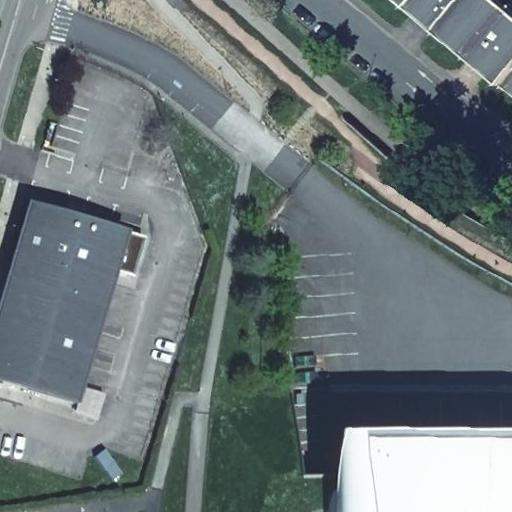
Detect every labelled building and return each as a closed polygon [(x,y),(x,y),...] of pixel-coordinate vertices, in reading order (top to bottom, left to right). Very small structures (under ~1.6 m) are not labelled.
[(399,0),(410,9),(417,0),(399,0)] [(417,0),(410,9),(426,22),(438,31),(464,0),(417,0)] [(511,10),(499,0),(464,0),(438,31),(511,93),(511,10)] [(86,332),(95,304),(92,303),(102,270),(125,277),(136,237),(22,203),(0,278),(0,382),(65,402),(76,366),(86,332)] [(511,511),(511,480),(381,479),(381,463),(348,464),(351,511),(347,511),(511,511)]
